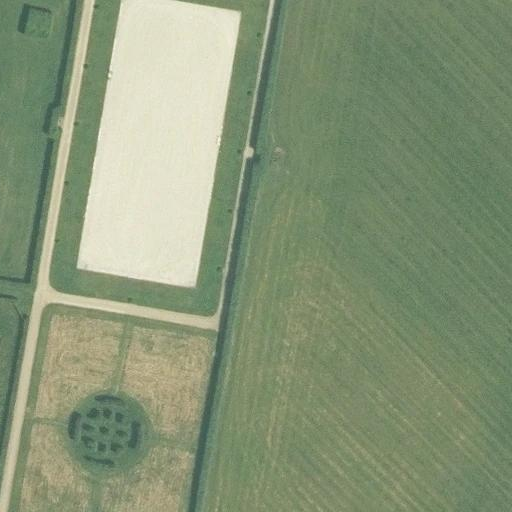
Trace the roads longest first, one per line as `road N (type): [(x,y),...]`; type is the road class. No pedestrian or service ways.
road 1 (track): [(274,0),(219,328),(40,296)]
road 2 (track): [(40,296),(88,0)]
